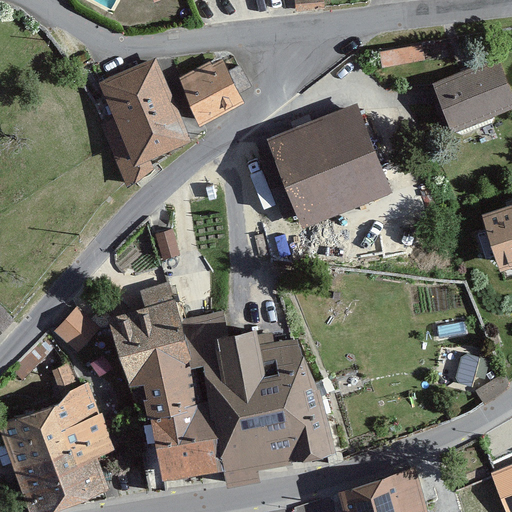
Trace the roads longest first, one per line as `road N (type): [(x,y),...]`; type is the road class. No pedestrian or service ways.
road 1 (residential): [(317,35),(256,115),(144,200),(0,357)]
road 2 (residential): [(158,511),(355,470),(478,420),(511,397)]
road 3 (residential): [(317,35),(128,47),(35,0)]
road 4 (residential): [(511,5),(317,35)]
